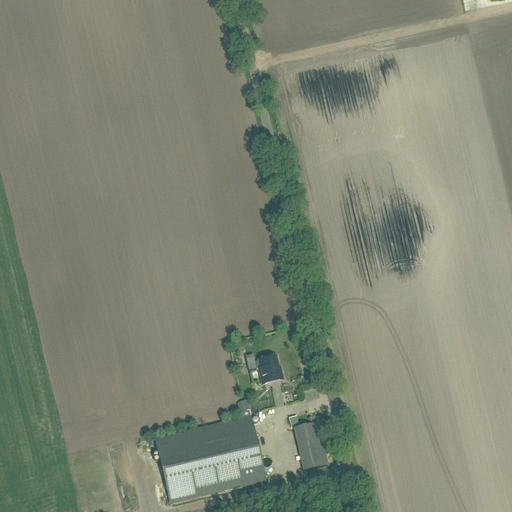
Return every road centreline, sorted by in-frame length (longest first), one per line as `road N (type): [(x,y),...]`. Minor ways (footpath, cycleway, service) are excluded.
road 1 (unclassified): [(359,511),(238,0)]
road 2 (track): [(350,474),(177,511)]
